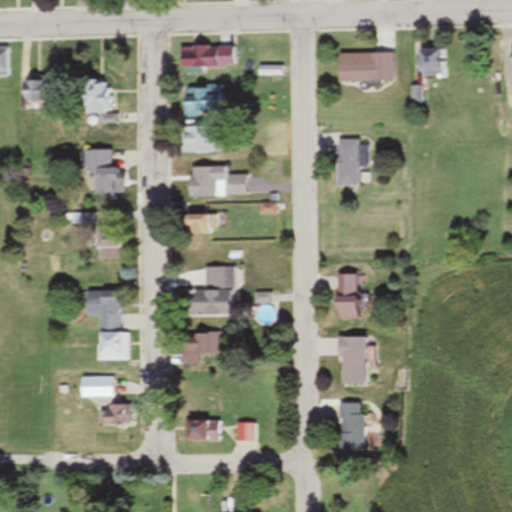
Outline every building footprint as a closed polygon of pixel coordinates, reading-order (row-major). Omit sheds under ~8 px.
[(175,48),(175,68),(233,69),(233,48),(175,48)] [(413,50),(413,76),(442,76),(442,50),(413,50)] [(333,84),(389,84),(389,55),(366,55),(366,61),(333,61),(333,84)] [(42,102),(42,82),(19,82),(19,102),(42,102)] [(97,116),(96,125),(113,125),(113,116),(104,116),(105,82),(79,82),(79,116),(97,116)] [(216,90),(178,90),(179,115),(216,115),(216,90)] [(177,154),(213,154),(213,128),(177,128),(177,154)] [(332,188),(354,188),(354,167),(357,167),(357,157),(364,157),(364,148),(356,148),(356,140),(332,140),(332,188)] [(91,196),(120,196),(120,171),(109,171),(109,152),(82,152),(82,174),(91,174),(91,196)] [(185,198),(246,198),(245,176),(224,176),(224,169),(185,169),(185,198)] [(178,216),(178,236),(213,236),(213,216),(178,216)] [(94,227),(94,262),(118,262),(118,227),(94,227)] [(229,317),(229,270),(201,270),(201,292),(186,292),(186,317),(229,317)] [(355,321),(354,277),(332,277),(332,321),(355,321)] [(82,319),(95,319),(95,331),(117,331),(118,293),(82,293),(82,319)] [(177,366),(195,366),(195,355),(217,355),(217,334),(177,335),(177,366)] [(125,362),(125,335),(93,335),(93,362),(125,362)] [(336,386),(361,386),(361,339),(336,339),(336,386)] [(83,378),(83,399),(110,399),(110,378),(83,378)] [(335,450),(360,450),(360,405),(335,405),(335,450)] [(127,407),(96,407),(96,426),(127,426),(127,407)] [(217,442),(217,422),(180,422),(180,442),(217,442)] [(232,442),(251,442),(251,424),(232,424),(232,442)]
